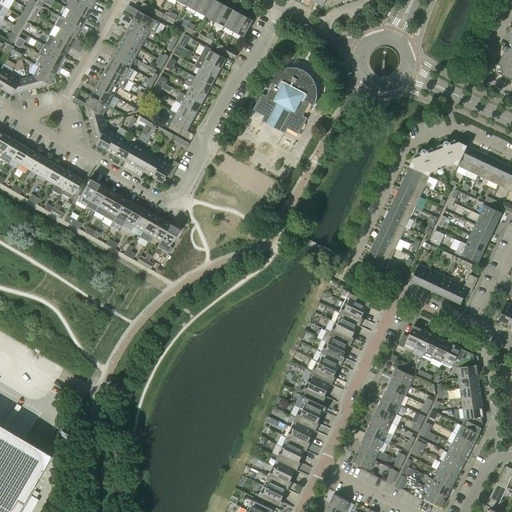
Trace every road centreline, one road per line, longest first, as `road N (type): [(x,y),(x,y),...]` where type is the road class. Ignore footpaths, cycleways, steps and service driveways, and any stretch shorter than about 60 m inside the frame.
road 1 (residential): [(85,143),(172,193),(277,11)]
road 2 (residential): [(511,155),(454,127),(407,145),(351,260),(355,272),(398,292)]
road 3 (residential): [(318,467),(398,292)]
